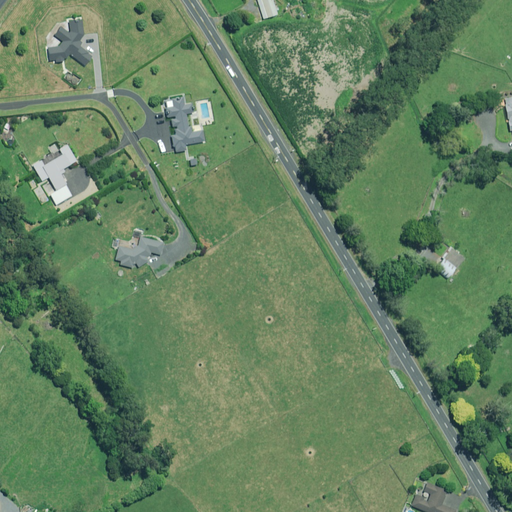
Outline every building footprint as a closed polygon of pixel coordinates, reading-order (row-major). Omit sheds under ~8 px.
[(279,15),(274,0),(257,0),(263,19),(277,16),(279,15)] [(85,67),(92,57),(88,53),(89,53),(80,46),(82,44),(80,42),(84,37),(81,20),(68,22),(70,34),(60,27),(53,36),(62,43),(60,46),(47,48),(49,62),(53,61),(54,63),(65,62),(69,55),(85,67)] [(156,63),(154,59),(143,66),(146,70),(156,63)] [(160,72),(156,69),(150,76),(153,79),(160,72)] [(175,135),(171,135),(172,147),(174,147),(175,152),(186,151),(185,145),(203,142),(202,131),(191,132),(190,127),(188,128),(186,114),(189,114),(192,104),(184,105),(183,98),(175,99),(176,107),(165,108),(166,118),(174,117),(175,119),(170,120),(171,127),(174,127),(175,135)] [(77,161),(67,145),(55,151),(55,150),(43,156),(45,159),(33,165),(42,182),(48,178),(56,191),(66,185),(61,175),(66,172),(64,169),(77,161)] [(45,194),(39,198),(43,204),(49,200),(45,194)] [(163,243),(140,237),(137,245),(131,250),(118,246),(114,260),(121,262),(120,265),(132,269),(134,264),(136,264),(138,268),(148,262),(146,257),(150,255),(152,253),(160,255),(163,243)] [(463,259),(452,249),(437,267),(443,271),(440,274),(447,279),(463,259)] [(447,491),(427,483),(422,495),(416,493),(411,507),(422,511),(453,511),(454,510),(442,505),(447,491)]
